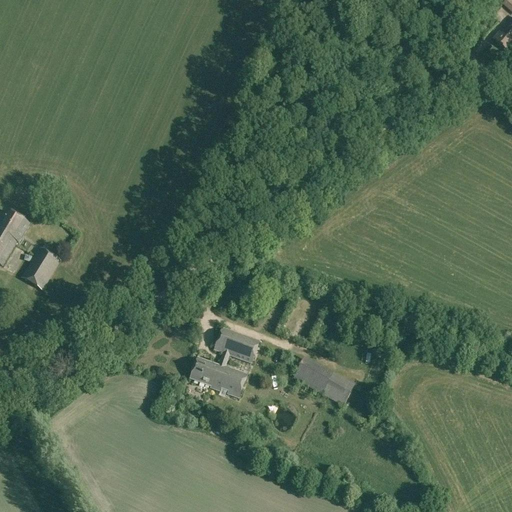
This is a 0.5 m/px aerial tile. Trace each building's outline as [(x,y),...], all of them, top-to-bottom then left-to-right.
[(506,0),(502,6),(511,13),(511,1),(511,2),(509,0),(506,0)] [(511,18),(493,41),(507,53),(511,46),(511,18)] [(0,266),(2,267),(17,243),(18,244),(29,226),(3,211),(0,216),(0,266)] [(21,279),(42,292),(61,262),(39,249),(21,279)] [(211,389),(238,399),(246,376),(225,368),(229,358),(252,366),(260,343),(222,329),(213,352),(222,355),(218,367),(197,360),(190,380),(211,388),(211,389)] [(321,396),(343,408),(354,388),(303,360),(293,379),(321,396)]
